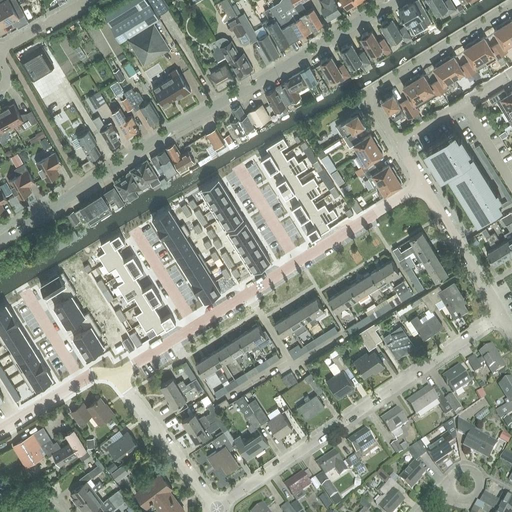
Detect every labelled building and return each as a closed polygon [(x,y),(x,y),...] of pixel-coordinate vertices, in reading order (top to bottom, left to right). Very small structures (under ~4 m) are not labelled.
[(0,16),(19,5),(16,0),(1,0),(3,2),(0,3),(0,16)] [(146,0),(125,0),(103,14),(111,28),(120,43),(127,39),(144,65),(162,54),(162,53),(169,49),(154,23),(160,20),(150,4),(149,4),(146,0)] [(164,0),(148,0),(158,16),(170,8),(164,0)] [(228,0),(221,0),(220,1),(226,12),(230,19),(237,15),(228,0)] [(274,15),(278,21),(290,43),(310,31),(301,16),(297,10),(294,5),(294,4),(291,0),(280,0),(279,2),(270,8),(274,15)] [(321,0),(322,0),(325,5),(322,8),(328,19),(341,11),(334,0),(321,0)] [(341,0),(347,9),(358,2),(356,0),(341,0)] [(416,0),(399,10),(413,33),(427,24),(428,25),(432,22),(419,0),(416,0)] [(428,0),(429,0),(437,14),(442,11),(446,16),(456,9),(450,0),(445,0),(444,1),(443,0),(428,0)] [(307,12),(302,3),(301,1),(294,5),(301,16),(307,12)] [(29,23),(28,20),(24,15),(25,14),(19,5),(0,16),(0,24),(2,28),(14,21),(17,27),(18,29),(29,23)] [(23,9),(27,19),(32,16),(28,7),(23,9)] [(278,21),(274,15),(270,8),(264,11),(269,19),(262,23),(268,33),(271,31),(281,48),(290,43),(278,21)] [(301,16),(310,31),(322,24),(313,8),(307,12),(301,16)] [(237,36),(246,31),(237,15),(230,19),(226,21),(231,30),(233,29),(237,36)] [(246,16),(240,19),(252,40),(257,37),(246,16)] [(511,18),(511,20),(509,18),(502,22),(511,38),(511,18)] [(383,24),(381,25),(392,42),(402,36),(405,41),(411,38),(404,26),(399,29),(392,19),(388,21),(388,19),(382,23),(383,24)] [(504,47),(511,41),(511,38),(502,22),(495,26),(497,28),(494,30),(500,41),(495,44),(501,55),(507,51),(504,47)] [(363,37),(361,38),(372,55),(382,48),(385,54),(391,50),(384,39),(378,42),(372,31),(368,34),(367,32),(362,36),(363,37)] [(259,39),(269,58),(279,53),(268,34),(259,39)] [(501,55),(495,44),(490,47),(483,36),(480,38),(479,36),(472,41),(486,64),(501,55)] [(232,41),(221,47),(229,62),(231,62),(239,76),(240,75),(242,77),(248,74),(247,71),(253,68),(244,53),(240,55),(232,41)] [(471,73),(486,64),(472,41),(465,45),(466,47),(463,49),(470,59),(465,62),(471,73)] [(342,48),(343,50),(341,51),(351,67),(362,61),(365,66),(371,63),(363,51),(358,54),(352,44),(348,46),(347,45),(342,48)] [(33,47),(20,55),(27,67),(40,60),(33,47)] [(212,53),(218,62),(225,58),(220,48),(212,53)] [(471,73),(465,62),(460,65),(453,55),(450,57),(449,55),(442,59),(453,78),(463,72),(465,77),(471,73)] [(322,61),(322,62),(321,63),(331,80),(341,74),(345,79),(350,76),(343,64),(338,67),(332,57),(328,59),(327,58),(322,61)] [(444,84),(453,78),(442,59),(435,63),(436,65),(433,67),(440,78),(434,81),(441,92),(446,88),(444,84)] [(211,74),(218,87),(234,78),(226,65),(211,74)] [(318,81),(310,67),(302,72),(310,85),(309,86),(315,97),(322,93),(315,82),(318,81)] [(191,91),(176,68),(168,73),(171,77),(152,88),(163,106),(176,98),(177,100),(191,91)] [(125,78),(121,70),(115,72),(119,81),(125,78)] [(286,106),(301,97),(298,92),(308,86),(300,72),(292,77),(293,79),(276,88),(286,106)] [(441,92),(434,81),(429,84),(423,74),(420,76),(418,74),(411,78),(423,97),(426,101),(435,95),(441,92)] [(423,97),(411,78),(405,82),(406,84),(403,86),(409,96),(404,100),(413,115),(419,111),(416,107),(426,101),(423,97)] [(124,93),(126,97),(133,108),(135,111),(140,108),(144,114),(150,124),(161,117),(151,101),(147,104),(144,100),(139,92),(135,94),(132,88),(124,93)] [(276,88),(266,94),(269,100),(268,100),(270,105),(272,104),(276,112),(282,108),(285,113),(289,111),(286,106),(276,88)] [(506,108),(511,104),(511,90),(507,94),(503,89),(488,98),(492,104),(496,101),(502,111),(507,108),(506,108)] [(96,108),(101,105),(106,102),(99,91),(89,97),(96,108)] [(413,115),(404,100),(399,103),(392,92),(387,96),(386,94),(380,97),(380,98),(379,99),(379,100),(380,100),(380,101),(383,106),(385,105),(395,120),(405,114),(408,118),(413,115)] [(127,111),(133,108),(126,97),(121,101),(127,111)] [(23,110),(27,108),(23,100),(19,103),(23,110)] [(3,108),(14,127),(19,124),(24,130),(33,125),(27,114),(21,117),(14,104),(9,107),(8,106),(3,108)] [(263,104),(249,112),(257,126),(271,118),(263,104)] [(511,126),(511,125),(511,104),(506,108),(507,108),(502,111),(508,120),(511,126)] [(74,105),(59,114),(74,140),(80,136),(78,133),(87,127),(74,105)] [(230,123),(238,136),(254,127),(247,115),(246,116),(240,106),(231,110),(236,120),(230,123)] [(14,127),(3,108),(3,107),(2,108),(0,110),(0,127),(1,128),(0,128),(0,139),(2,144),(8,141),(7,139),(10,138),(8,131),(14,127)] [(123,115),(118,109),(112,112),(127,138),(139,131),(134,123),(136,122),(132,116),(127,119),(125,115),(123,115)] [(362,117),(359,111),(358,110),(357,110),(356,110),(355,111),(350,114),(351,116),(336,125),(346,141),(356,135),(353,130),(364,123),(360,118),(362,117)] [(111,148),(121,142),(115,132),(117,131),(113,124),(106,128),(99,116),(92,120),(100,132),(101,131),(111,148)] [(332,135),(338,131),(335,125),(329,129),(332,135)] [(216,128),(206,134),(216,152),(227,146),(216,128)] [(461,190),(468,202),(476,215),(481,221),(501,208),(497,202),(467,153),(469,151),(469,152),(470,151),(461,136),(460,137),(460,138),(458,139),(454,132),(427,149),(428,150),(432,156),(430,158),(433,164),(435,165),(437,169),(439,168),(443,174),(444,176),(450,172),(453,177),(461,190)] [(359,154),(378,142),(374,135),(372,137),(370,134),(359,140),(356,135),(346,141),(349,147),(353,144),(359,154)] [(91,160),(101,154),(95,144),(97,143),(93,135),(83,141),(82,140),(79,141),(91,160)] [(270,153),(261,159),(266,166),(284,154),(281,149),(288,145),(283,137),(266,148),(270,153)] [(364,172),(375,165),(372,160),(382,154),(380,150),(382,149),(378,142),(359,154),(360,155),(356,157),(361,167),(364,172)] [(175,144),(167,149),(180,172),(196,163),(188,150),(181,154),(175,144)] [(158,154),(151,158),(155,165),(160,162),(168,175),(178,169),(174,162),(173,162),(165,149),(158,154)] [(10,156),(15,165),(23,161),(18,152),(10,156)] [(36,163),(46,181),(56,175),(55,173),(58,171),(57,168),(63,165),(55,152),(36,163)] [(284,154),(266,166),(270,173),(279,168),(282,173),(299,162),(294,155),(287,159),(284,154)] [(285,178),(276,183),(281,190),(300,179),(297,174),(307,167),(303,159),(299,162),(282,173),(285,178)] [(142,189),(141,187),(158,177),(148,160),(130,171),(131,172),(127,174),(127,175),(127,176),(115,184),(125,200),(142,189)] [(17,176),(9,181),(19,198),(28,193),(27,191),(31,189),(29,186),(35,183),(27,169),(27,170),(24,164),(14,169),(17,176)] [(378,184),(397,173),(392,166),(390,167),(389,164),(378,170),(375,165),(364,172),(373,187),(378,184)] [(337,169),(332,173),(339,185),(345,181),(337,169)] [(397,173),(378,184),(381,189),(377,192),(380,197),(401,184),(399,181),(401,179),(397,173)] [(300,179),(281,190),(286,198),(294,192),(297,197),(316,185),(316,186),(318,185),(314,177),(303,184),(300,179)] [(218,178),(199,190),(199,191),(199,190),(205,200),(225,188),(219,178),(218,178)] [(300,202),(292,207),(296,215),(315,203),(312,198),(321,193),(316,186),(316,185),(297,197),(300,202)] [(225,188),(205,200),(211,210),(231,198),(225,188)] [(110,208),(108,205),(101,194),(79,208),(79,209),(75,212),(83,224),(88,221),(88,222),(110,208)] [(231,198),(211,210),(217,220),(237,207),(231,198)] [(355,198),(349,202),(356,213),(362,209),(355,198)] [(315,203),(296,215),(301,222),(309,217),(312,222),(329,211),(325,204),(318,208),(315,203)] [(237,207),(217,220),(223,229),(224,230),(243,217),(237,207)] [(169,208),(152,218),(158,227),(175,217),(169,208)] [(315,226),(307,232),(312,240),(330,228),(327,223),(338,216),(333,208),(329,211),(312,222),(315,226)] [(74,211),(67,215),(73,225),(80,221),(74,211)] [(175,217),(158,227),(164,237),(180,226),(175,217)] [(246,221),(226,233),(226,234),(232,243),(252,231),(246,221)] [(180,226),(164,237),(170,246),(186,235),(186,236),(190,233),(184,223),(180,226)] [(74,231),(37,252),(41,258),(77,237),(74,231)] [(252,231),(232,243),(238,253),(258,241),(252,231)] [(404,257),(416,249),(428,241),(422,231),(409,238),(413,244),(401,252),(404,257)] [(105,251),(98,255),(104,264),(120,253),(116,246),(125,241),(119,232),(101,244),(105,251)] [(490,235),(494,241),(498,238),(494,232),(490,235)] [(186,235),(170,246),(176,255),(192,245),(186,236),(186,235)] [(208,240),(203,243),(207,248),(212,245),(208,240)] [(504,258),(511,252),(511,247),(507,240),(497,246),(504,258)] [(258,241),(238,253),(244,263),(264,251),(258,241)] [(423,259),(435,252),(428,241),(416,249),(423,259)] [(504,258),(497,246),(494,241),(489,243),(493,248),(486,252),(494,264),(504,258)] [(192,245),(176,255),(181,264),(198,254),(197,253),(192,245)] [(404,257),(401,252),(398,246),(393,249),(399,260),(404,257)] [(264,251),(244,263),(251,272),(250,272),(251,273),(271,261),(270,260),(264,251)] [(198,254),(181,264),(187,273),(205,262),(199,252),(197,253),(198,254)] [(429,270),(441,262),(435,252),(423,259),(429,270)] [(120,253),(104,264),(109,272),(116,268),(120,274),(138,262),(133,254),(125,260),(120,253)] [(405,270),(410,267),(404,257),(399,260),(405,270)] [(380,266),(388,278),(398,272),(391,259),(380,266)] [(124,281),(117,285),(122,293),(139,283),(135,276),(143,271),(138,262),(120,274),(124,281)] [(205,262),(187,273),(192,282),(193,282),(209,272),(209,273),(211,271),(205,262)] [(441,262),(429,270),(436,281),(448,273),(441,262)] [(89,263),(84,267),(87,272),(92,269),(89,263)] [(391,283),(388,278),(380,266),(370,272),(377,285),(381,290),(391,283)] [(412,280),(416,278),(410,267),(405,270),(412,280)] [(50,279),(41,285),(48,296),(58,289),(62,294),(73,287),(63,271),(58,274),(57,272),(49,277),(50,279)] [(209,272),(193,282),(198,292),(215,281),(209,273),(209,272)] [(367,291),(377,285),(370,272),(359,279),(367,291)] [(416,278),(412,280),(418,291),(423,288),(416,278)] [(102,279),(97,282),(103,292),(108,289),(102,279)] [(357,297),(367,291),(359,279),(349,285),(357,297)] [(215,281),(198,292),(199,292),(204,301),(221,291),(215,281)] [(139,283),(122,293),(127,302),(134,297),(138,304),(157,292),(152,284),(143,289),(139,283)] [(428,292),(435,302),(438,307),(440,309),(446,304),(454,317),(469,308),(463,299),(464,298),(454,283),(443,290),(439,284),(428,292)] [(346,304),(357,297),(349,285),(339,292),(346,304)] [(65,299),(54,306),(61,316),(79,305),(73,296),(77,293),(73,287),(62,294),(65,299)] [(108,289),(103,292),(109,301),(114,298),(108,289)] [(399,295),(401,300),(412,294),(409,289),(399,295)] [(142,310),(136,315),(141,323),(158,312),(153,306),(162,300),(157,292),(138,304),(142,310)] [(336,311),(346,304),(339,292),(328,298),(336,311)] [(438,307),(435,302),(428,292),(420,297),(429,309),(431,312),(432,311),(438,307)] [(187,294),(183,296),(189,306),(192,304),(187,294)] [(391,307),(401,300),(399,295),(388,302),(391,307)] [(306,303),(313,315),(324,308),(316,296),(306,303)] [(381,313),(391,307),(388,302),(378,308),(381,313)] [(398,313),(412,307),(410,302),(396,308),(398,313)] [(313,315),(306,303),(295,309),(303,321),(307,318),(311,325),(317,322),(313,315)] [(6,304),(0,308),(0,321),(12,314),(12,313),(6,304)] [(79,305),(61,316),(67,326),(78,320),(81,325),(92,318),(89,312),(84,314),(79,305)] [(120,308),(115,312),(121,322),(127,318),(120,308)] [(368,315),(370,320),(381,313),(378,308),(376,310),(368,315)] [(297,325),(303,321),(295,309),(285,316),(292,328),(293,328),(297,334),(301,331),(297,325)] [(432,311),(431,312),(429,309),(425,311),(426,314),(419,319),(417,315),(405,323),(413,335),(419,331),(424,339),(439,329),(443,326),(435,314),(434,315),(432,311)] [(158,312),(141,323),(146,331),(153,327),(157,334),(176,322),(170,314),(162,319),(158,312)] [(0,334),(18,323),(12,314),(0,321),(0,334)] [(360,326),(370,320),(368,315),(357,321),(360,326)] [(281,335),(292,328),(285,316),(274,323),(278,330),(276,332),(279,337),(282,335),(281,335)] [(84,330),(73,337),(80,347),(98,336),(102,334),(92,318),(81,325),(84,330)] [(350,332),(360,326),(357,321),(347,328),(350,332)] [(375,329),(375,330),(379,327),(376,322),(366,329),(369,333),(375,329)] [(18,323),(0,334),(0,339),(4,345),(8,343),(7,342),(24,332),(18,324),(18,323)] [(254,342),(258,348),(271,340),(265,330),(263,332),(257,323),(256,324),(256,323),(251,326),(251,327),(247,330),(254,342)] [(415,347),(404,331),(400,325),(383,337),(398,358),(401,356),(415,350),(413,348),(415,347)] [(335,327),(324,333),(328,338),(338,332),(335,327)] [(369,333),(366,329),(366,328),(356,335),(359,340),(362,338),(369,349),(376,345),(376,344),(375,343),(375,342),(372,337),(371,337),(368,333),(369,333)] [(382,340),(375,330),(375,329),(369,333),(368,333),(371,337),(372,337),(375,342),(375,343),(376,344),(382,340)] [(258,348),(254,342),(247,330),(236,336),(244,348),(249,345),(253,351),(258,348)] [(24,332),(7,342),(8,343),(13,351),(29,341),(24,332)] [(133,332),(128,335),(136,348),(141,344),(133,332)] [(324,333),(314,339),(317,345),(328,338),(324,333)] [(98,336),(80,347),(86,357),(98,350),(99,352),(105,348),(98,336)] [(238,352),(244,348),(236,336),(226,343),(234,355),(238,362),(242,360),(238,352)] [(126,338),(121,341),(128,353),(133,349),(126,338)] [(314,339),(303,346),(307,351),(317,345),(314,339)] [(13,351),(9,354),(15,363),(35,350),(29,341),(13,351)] [(223,361),(234,355),(226,343),(216,349),(223,361)] [(294,359),(307,351),(303,346),(301,348),(298,344),(288,350),(294,359)] [(493,375),(506,367),(492,345),(479,352),(483,358),(478,361),(475,356),(468,361),(475,373),(483,369),(481,365),(486,363),(493,375)] [(218,365),(223,361),(216,349),(205,356),(213,368),(218,376),(223,373),(218,365)] [(353,387),(355,385),(343,369),(347,367),(335,349),(329,353),(332,359),(334,362),(329,366),(335,375),(327,381),(338,397),(346,392),(347,394),(349,394),(354,391),(354,389),(353,387)] [(35,350),(15,363),(20,372),(41,359),(35,350)] [(378,370),(384,366),(374,350),(368,354),(366,352),(354,360),(364,375),(377,367),(378,370)] [(276,354),(266,360),(269,365),(280,359),(276,354)] [(202,375),(213,368),(205,356),(195,363),(202,375)] [(41,359),(20,372),(26,382),(47,369),(41,359)] [(236,360),(227,364),(231,373),(240,370),(236,360)] [(266,360),(255,367),(259,372),(269,365),(266,360)] [(191,380),(196,377),(186,361),(181,364),(191,380)] [(471,383),(460,366),(442,377),(454,395),(471,383)] [(255,367),(245,373),(248,378),(259,372),(255,367)] [(47,369),(26,382),(32,391),(53,378),(47,369)] [(287,374),(293,383),(297,380),(291,372),(287,374)] [(223,373),(218,376),(222,383),(227,380),(223,373)] [(238,385),(248,378),(245,373),(234,380),(238,385)] [(310,373),(304,377),(308,382),(310,381),(318,393),(323,390),(310,373)] [(289,385),(293,383),(287,374),(283,376),(289,385)] [(167,395),(185,384),(182,379),(176,383),(172,377),(160,384),(160,385),(159,386),(158,388),(161,392),(163,393),(165,391),(167,395)] [(185,384),(167,395),(174,406),(186,399),(182,393),(188,389),(188,388),(194,384),(198,391),(203,388),(196,377),(191,380),(185,384)] [(496,412),(501,420),(511,412),(511,379),(511,378),(511,377),(499,385),(506,396),(507,395),(509,399),(505,401),(507,405),(496,412)] [(234,380),(224,386),(227,392),(238,385),(234,380)] [(217,398),(227,392),(224,386),(214,393),(217,398)] [(439,405),(447,415),(453,411),(436,387),(432,390),(429,386),(407,401),(416,414),(417,413),(420,418),(439,405)] [(475,391),(478,399),(486,396),(482,388),(475,391)] [(273,396),(276,405),(283,402),(279,394),(273,396)] [(304,398),(306,401),(297,407),(305,419),(325,406),(316,394),(310,399),(308,396),(304,398)] [(462,408),(452,394),(445,399),(454,413),(455,413),(455,414),(461,410),(461,409),(462,408)] [(243,395),(235,400),(246,416),(254,412),(248,403),(243,395)] [(205,406),(207,405),(211,402),(207,396),(201,399),(205,406)] [(83,402),(71,412),(80,424),(92,415),(99,424),(114,413),(109,406),(107,407),(100,397),(87,406),(83,402)] [(214,406),(217,411),(229,403),(226,398),(214,406)] [(254,412),(261,423),(268,418),(254,399),(248,403),(254,412)] [(217,411),(214,406),(211,402),(207,405),(211,411),(205,415),(204,413),(197,417),(194,412),(182,419),(189,430),(218,412),(217,411)] [(469,414),(474,408),(469,405),(464,411),(469,414)] [(267,414),(271,419),(267,421),(279,437),(292,428),(281,412),(280,412),(277,407),(267,414)] [(399,428),(407,422),(398,408),(382,418),(391,433),(392,433),(395,438),(402,433),(399,428)] [(223,432),(228,429),(218,412),(189,430),(195,441),(200,438),(203,442),(213,436),(207,426),(210,424),(209,423),(215,419),(223,432)] [(254,412),(246,416),(251,423),(255,428),(256,427),(257,428),(262,424),(261,423),(254,412)] [(511,424),(511,421),(509,417),(503,420),(508,427),(511,424)] [(488,459),(497,443),(473,430),(475,428),(458,419),(457,432),(468,437),(463,445),(488,459)] [(451,420),(443,423),(446,430),(454,427),(451,420)] [(43,427),(33,433),(47,455),(48,457),(52,455),(59,466),(78,455),(87,450),(74,428),(65,434),(70,442),(61,448),(57,441),(53,444),(43,427)] [(348,441),(356,453),(360,451),(362,454),(376,446),(373,442),(374,441),(366,429),(348,441)] [(117,459),(137,444),(127,431),(114,441),(110,437),(99,445),(106,453),(110,449),(117,459)] [(239,434),(234,438),(248,458),(269,444),(260,431),(260,432),(253,436),(244,442),(239,434)] [(231,444),(223,432),(216,436),(217,437),(214,439),(220,447),(222,445),(223,446),(215,452),(214,451),(208,456),(214,465),(220,461),(227,472),(238,464),(227,448),(231,444)] [(499,439),(508,444),(511,437),(503,432),(499,439)] [(30,435),(13,446),(22,461),(26,468),(43,457),(47,455),(33,433),(30,435)] [(427,452),(435,463),(436,463),(436,464),(439,465),(443,461),(444,459),(443,458),(452,452),(447,444),(452,440),(447,433),(430,444),(432,446),(426,450),(427,452)] [(427,452),(426,450),(420,441),(412,447),(421,457),(426,453),(427,452)] [(390,446),(397,455),(403,451),(396,442),(390,446)] [(417,460),(421,457),(412,447),(408,450),(417,460)] [(325,475),(334,468),(340,477),(348,471),(334,450),(317,462),(325,475)] [(511,455),(504,451),(500,459),(511,465),(511,475),(509,481),(511,482),(511,455)] [(355,455),(348,460),(359,475),(365,471),(363,469),(364,469),(355,455)] [(419,479),(426,472),(414,462),(400,478),(412,489),(420,480),(419,479)] [(98,465),(88,473),(92,478),(102,470),(98,465)] [(112,473),(111,474),(117,482),(129,473),(123,465),(117,469),(112,473)] [(386,484),(391,479),(380,470),(376,475),(386,484)] [(293,496),(311,484),(303,472),(285,484),(293,496)] [(136,492),(144,502),(147,506),(153,502),(161,511),(178,511),(183,508),(169,490),(171,488),(160,473),(136,492)] [(391,479),(386,484),(379,492),(384,496),(383,498),(380,498),(376,503),(379,506),(385,511),(393,511),(397,508),(398,507),(404,500),(401,497),(405,492),(396,483),(396,484),(391,479)] [(83,484),(69,494),(73,498),(72,499),(77,506),(96,491),(103,486),(102,485),(100,481),(95,485),(92,487),(88,481),(87,480),(83,484)] [(322,486),(330,498),(337,493),(329,481),(322,486)] [(104,502),(100,506),(103,510),(122,495),(118,490),(103,502),(104,502)] [(96,491),(77,506),(81,511),(82,511),(83,511),(91,511),(100,506),(104,502),(103,502),(96,491)] [(483,496),(511,511),(511,498),(508,496),(502,494),(500,500),(485,492),(483,496)] [(330,499),(335,507),(343,502),(337,494),(330,499)] [(122,495),(103,510),(104,511),(109,511),(111,511),(124,502),(126,501),(122,495)] [(511,511),(483,496),(480,501),(499,511),(498,511),(511,511)] [(332,505),(329,500),(323,504),(326,509),(332,505)] [(291,506),(294,511),(301,511),(303,511),(297,502),(291,506)] [(269,511),(263,503),(251,511),(269,511)] [(281,508),(283,511),(294,511),(288,503),(281,508)]
